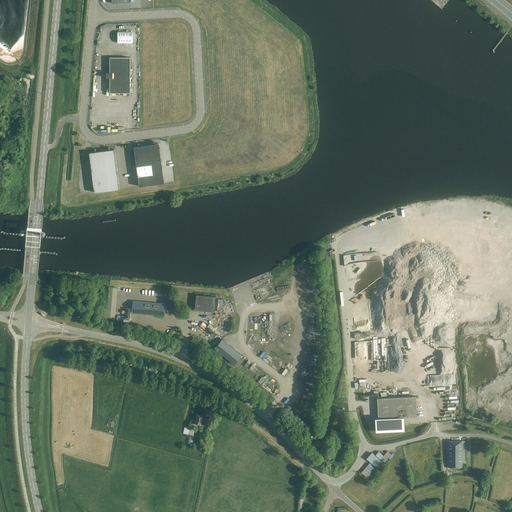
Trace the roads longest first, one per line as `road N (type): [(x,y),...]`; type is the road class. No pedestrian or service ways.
road 1 (unclassified): [(332,487),(268,418),(209,373),(121,339),(28,321)]
road 2 (unclassified): [(92,18),(82,123),(86,134),(103,140),(197,122),(196,28),(175,13)]
road 3 (secondary): [(28,321),(57,0)]
road 4 (secondary): [(39,511),(24,395),(28,321)]
road 5 (unclassified): [(511,444),(430,435),(365,451)]
